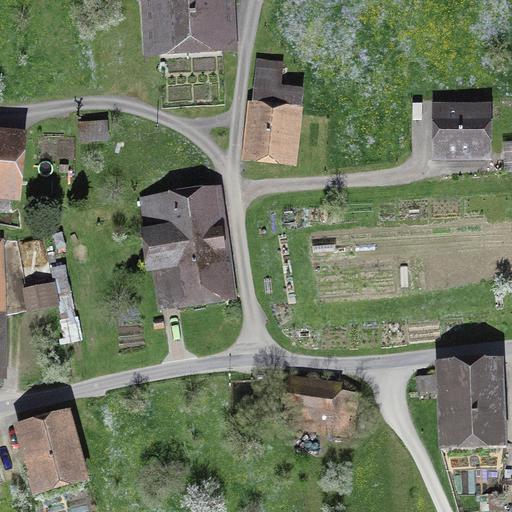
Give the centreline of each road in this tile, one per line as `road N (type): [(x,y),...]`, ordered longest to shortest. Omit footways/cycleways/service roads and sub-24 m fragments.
road 1 (unclassified): [(0,407),(206,365),(383,363)]
road 2 (track): [(230,178),(181,126),(134,107),(0,113)]
road 3 (track): [(256,361),(230,178)]
road 4 (track): [(413,171),(232,191)]
road 5 (track): [(230,178),(255,0)]
road 6 (track): [(383,363),(443,511)]
road 7 (unclassified): [(511,346),(383,363)]
